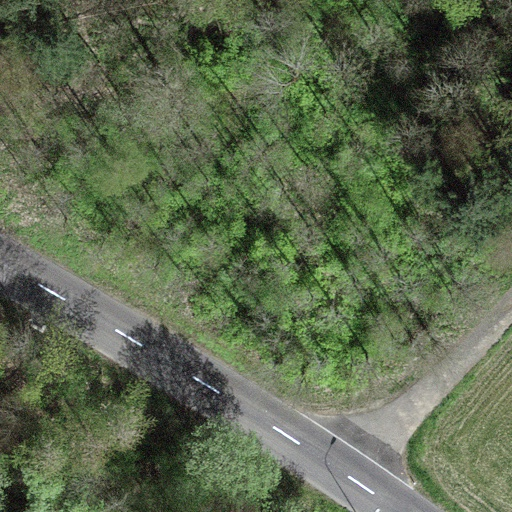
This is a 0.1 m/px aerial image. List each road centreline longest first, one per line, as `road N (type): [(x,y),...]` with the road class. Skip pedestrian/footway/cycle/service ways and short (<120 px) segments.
road 1 (tertiary): [(389,511),(160,358),(0,265)]
road 2 (track): [(511,293),(347,481)]
